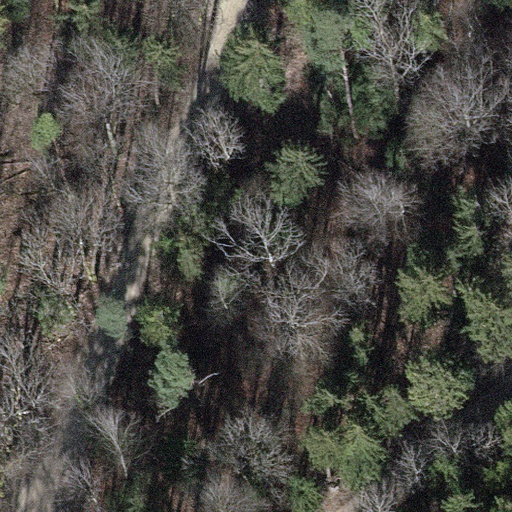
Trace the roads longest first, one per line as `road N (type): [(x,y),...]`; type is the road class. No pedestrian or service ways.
road 1 (track): [(237,0),(43,511)]
road 2 (track): [(356,511),(511,376)]
